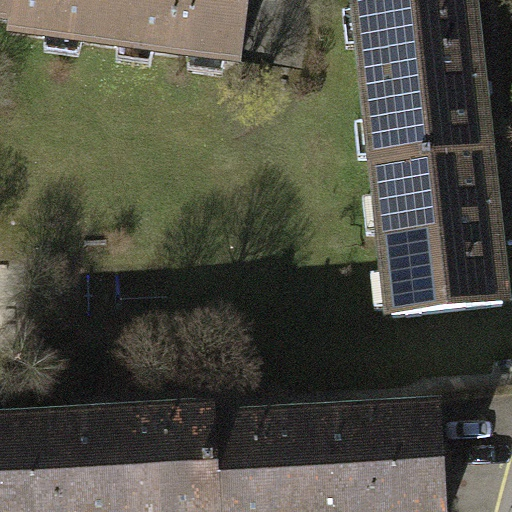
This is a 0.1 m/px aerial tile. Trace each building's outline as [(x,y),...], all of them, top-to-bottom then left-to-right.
[(0,0),(0,28),(15,31),(18,0),(0,0)] [(249,0),(18,0),(15,31),(12,48),(239,77),(249,0)] [(366,166),(493,152),(475,0),(419,0),(348,8),(366,166)] [(384,324),(511,310),(493,152),(366,166),(384,324)] [(443,511),(437,406),(212,420),(218,511),(443,511)] [(212,408),(0,420),(0,511),(218,511),(212,420),(212,408)]
